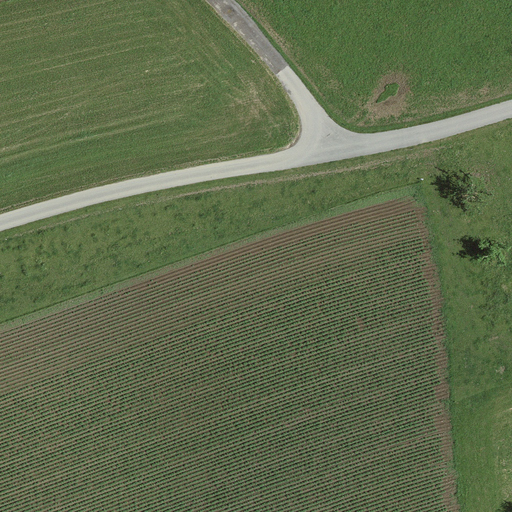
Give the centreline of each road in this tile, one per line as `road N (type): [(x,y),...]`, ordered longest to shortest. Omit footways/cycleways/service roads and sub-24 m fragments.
road 1 (residential): [(0,220),(511,110)]
road 2 (track): [(323,151),(294,83),(218,0)]
